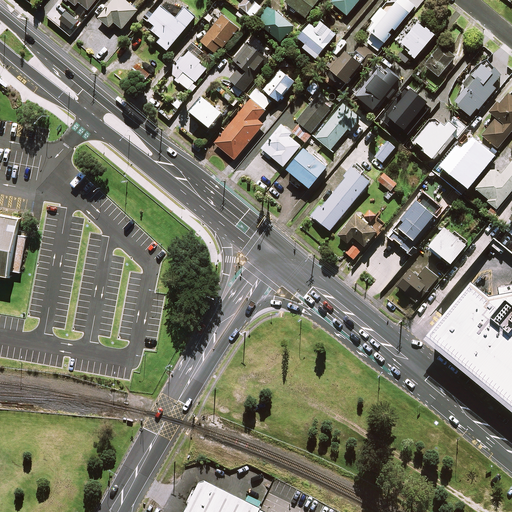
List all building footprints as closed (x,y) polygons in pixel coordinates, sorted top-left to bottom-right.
[(64,0),(68,3),(69,1),(77,7),(80,3),(83,5),(79,10),(86,15),(97,0),(64,0)] [(139,10),(125,0),(114,0),(100,19),(111,28),(115,23),(123,30),(139,10)] [(251,19),(258,10),(254,6),(256,4),(250,0),(243,0),(237,8),(251,19)] [(317,0),(285,0),(283,4),(303,19),(317,0)] [(360,0),(334,0),(332,3),(348,16),(360,0)] [(407,0),(398,0),(396,3),(385,3),(371,20),(375,23),(369,30),(373,33),(366,41),(378,51),(392,35),(390,33),(393,29),(395,30),(415,6),(407,0)] [(174,20),(159,7),(147,22),(153,27),(150,31),(160,39),(156,44),(166,51),(194,18),(183,9),(174,20)] [(294,27),(269,7),(256,24),(281,43),(294,27)] [(199,42),(214,54),(219,48),(221,49),(237,30),(221,17),(199,42)] [(419,22),(401,43),(407,49),(405,51),(415,58),(435,35),(419,22)] [(337,36),(322,23),(316,29),(311,25),(299,39),(307,45),(304,49),(317,59),(337,36)] [(267,61),(246,44),(232,62),(239,67),(228,81),(234,86),(229,91),(238,98),(267,61)] [(347,83),(362,64),(346,52),(348,48),(343,45),(326,67),(347,83)] [(455,57),(441,45),(425,65),(439,77),(455,57)] [(177,78),(175,80),(180,84),(181,83),(193,93),(197,87),(195,85),(207,69),(200,64),(202,62),(189,52),(172,74),(177,78)] [(502,74),(495,68),(492,72),(481,63),(463,84),(466,87),(455,101),(459,103),(457,105),(470,116),(477,107),(479,109),(496,88),(492,86),(502,74)] [(151,75),(139,65),(130,75),(142,85),(151,75)] [(384,77),(376,70),(354,97),(371,112),(397,81),(387,73),(384,77)] [(293,83),(279,71),(262,90),(277,103),(293,83)] [(424,83),(412,75),(409,80),(420,88),(424,83)] [(313,81),(306,88),(313,95),(320,88),(313,81)] [(429,110),(403,89),(383,114),(388,118),(383,125),(397,137),(409,121),(416,127),(429,110)] [(271,104),(256,91),(213,144),(233,161),(262,125),(257,121),(271,104)] [(511,130),(511,96),(508,94),(500,104),(498,102),(489,112),(496,118),(482,135),(498,148),(511,130)] [(316,99),(312,97),(308,102),(311,104),(296,123),(298,124),(291,132),(304,142),(316,127),(333,106),(319,95),(316,99)] [(219,115),(199,100),(188,114),(207,130),(219,115)] [(359,119),(342,105),(315,138),(330,150),(347,129),(349,131),(359,119)] [(413,144),(431,161),(453,137),(456,140),(466,129),(454,117),(444,128),(435,120),(413,144)] [(290,133),(280,125),(260,149),(282,167),(299,146),(287,136),(290,133)] [(394,149),(387,143),(375,158),(382,164),(394,149)] [(475,143),(467,154),(464,157),(459,153),(449,166),(459,174),(457,178),(465,185),(490,155),(475,143)] [(325,168),(302,150),(284,171),(307,190),(325,168)] [(511,191),(511,163),(501,177),(491,169),(475,189),(488,201),(487,203),(496,211),(511,191)] [(359,175),(350,168),(343,177),(344,179),(320,208),(318,207),(310,217),(328,232),(369,183),(359,175)] [(396,185),(383,174),(376,181),(393,195),(395,191),(392,189),(396,185)] [(422,192),(389,237),(393,241),(394,239),(401,244),(400,246),(413,255),(417,250),(414,247),(437,216),(429,210),(435,202),(422,192)] [(368,210),(362,218),(370,225),(376,216),(368,210)] [(0,274),(10,277),(11,271),(21,273),(27,236),(18,234),(22,218),(0,213),(0,274)] [(374,232),(354,215),(336,236),(345,244),(351,237),(362,247),(374,232)] [(462,248),(441,230),(426,248),(447,266),(462,248)] [(360,250),(353,244),(345,253),(353,259),(360,250)] [(438,277),(426,267),(418,275),(411,269),(398,284),(406,291),(404,293),(416,303),(438,277)] [(511,404),(511,288),(489,295),(471,281),(427,337),(434,343),(511,404)] [(206,479),(196,484),(182,511),(253,511),(257,504),(206,479)]
